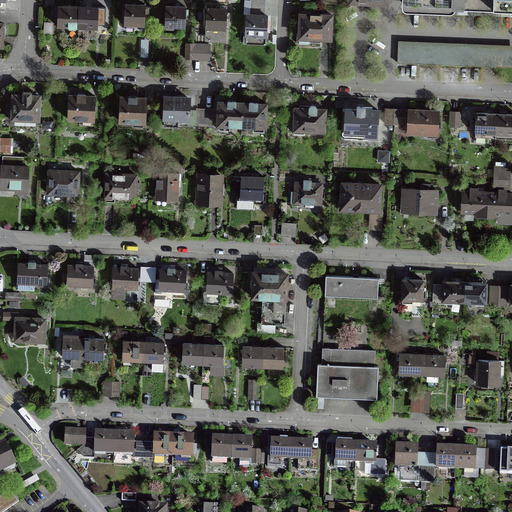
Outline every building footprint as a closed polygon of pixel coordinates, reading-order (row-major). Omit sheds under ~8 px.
[(243,43),(266,43),(266,36),(267,36),(267,31),(270,31),(271,14),(268,13),(266,13),(266,0),(244,0),(244,14),(246,14),(245,34),(243,34),(243,43)] [(511,0),(402,0),(402,6),(403,8),(406,10),(452,11),(454,10),(455,7),(458,8),(458,14),(468,14),(468,8),(493,8),(511,9),(511,11),(511,0)] [(133,24),(145,25),(145,13),(149,13),(149,6),(146,6),(146,2),(125,1),(124,24),(126,24),(126,27),(127,27),(127,31),(133,31),(133,27),(133,24)] [(76,26),(78,26),(78,4),(63,3),(58,3),(57,26),(69,26),(69,30),(76,31),(76,26)] [(174,26),(185,26),(186,17),(189,17),(189,8),(186,8),(186,4),(165,3),(164,26),(166,26),(166,28),(174,29),(174,26)] [(106,5),(78,4),(78,26),(79,26),(79,28),(88,28),(87,38),(96,38),(97,28),(98,28),(98,24),(105,24),(106,5)] [(227,10),(227,6),(206,5),(205,40),(226,41),(227,21),(230,21),(230,11),(227,10)] [(331,39),(333,39),(334,11),(299,10),(298,43),(310,43),(310,41),(331,42),(331,39)] [(44,34),(53,34),(54,22),(44,21),(44,34)] [(149,39),(141,38),(140,68),(148,69),(149,39)] [(511,43),(398,39),(397,62),(494,66),(494,67),(511,67),(511,43)] [(185,59),(194,60),(194,42),(185,42),(185,59)] [(210,43),(194,42),(194,60),(210,60),(210,43)] [(40,120),(41,92),(32,92),(32,89),(22,88),(22,91),(11,91),(10,119),(14,119),(14,123),(36,124),(36,120),(40,120)] [(95,121),(96,93),(86,93),(86,91),(77,91),(77,92),(68,92),(68,119),(82,120),(82,125),(93,125),(93,121),(95,121)] [(144,122),(146,123),(147,94),(120,93),(119,122),(133,122),(133,126),(143,127),(144,122)] [(191,109),(191,94),(178,94),(163,93),(163,119),(164,119),(164,126),(178,126),(178,120),(187,120),(190,120),(191,109)] [(249,99),(249,100),(237,99),(237,98),(232,98),(227,98),(227,99),(217,98),(216,125),(218,125),(218,129),(230,129),(230,128),(235,128),(235,126),(253,126),(253,131),(264,131),(265,127),(267,128),(268,100),(258,100),(258,99),(253,99),(249,99)] [(326,131),(327,106),(317,105),(316,103),(313,102),(310,102),(309,105),(293,104),(292,130),(294,130),(294,133),(305,133),(305,130),(326,131)] [(378,137),(379,107),(372,107),(372,104),(357,104),(357,106),(345,106),(344,129),(342,129),(342,135),(344,136),(344,139),(368,140),(369,137),(378,137)] [(408,106),(408,108),(407,124),(407,133),(427,134),(427,136),(438,137),(438,134),(439,134),(440,108),(408,106)] [(187,120),(187,124),(195,125),(213,126),(213,108),(209,108),(200,107),(196,107),(196,109),(191,109),(190,120),(187,120)] [(384,123),(394,123),(394,107),(385,107),(384,123)] [(408,108),(394,107),(394,123),(395,123),(394,132),(401,133),(401,124),(407,124),(408,108)] [(460,126),(461,110),(450,110),(449,126),(460,126)] [(485,143),(485,137),(511,138),(511,111),(502,111),(489,111),(485,111),(484,112),(477,112),(476,112),(475,132),(475,136),(476,136),(476,143),(485,143)] [(13,137),(0,136),(0,151),(3,152),(3,155),(13,155),(13,137)] [(378,150),(377,161),(390,162),(390,150),(378,150)] [(28,192),(29,164),(24,163),(24,156),(13,155),(3,155),(2,155),(2,162),(1,162),(0,181),(0,187),(15,188),(15,192),(28,192)] [(510,187),(510,184),(510,175),(511,169),(506,169),(507,161),(496,161),(496,165),(494,165),(493,186),(510,187)] [(155,199),(178,199),(179,185),(181,186),(181,176),(184,176),(184,166),(175,165),(175,171),(156,170),(155,199)] [(46,194),(80,195),(81,169),(47,168),(47,177),(48,177),(48,183),(47,183),(46,194)] [(115,202),(115,198),(137,199),(138,188),(140,188),(141,181),(138,181),(138,172),(105,171),(103,197),(105,197),(105,202),(115,202)] [(196,186),(195,204),(208,205),(208,203),(223,204),(225,172),(196,171),(196,180),(198,180),(198,186),(196,186)] [(254,202),(262,202),(262,198),(264,198),(264,192),(263,192),(264,188),(264,183),(264,175),(240,173),(239,198),(237,198),(237,208),(253,208),(254,202)] [(322,204),(323,181),(320,181),(320,178),(309,177),(309,178),(303,177),(303,180),(294,180),(294,190),(291,190),(290,202),(291,202),(291,206),(301,206),(301,203),(322,204)] [(382,210),(383,181),(340,179),(339,209),(370,210),(369,229),(383,230),(384,210),(382,210)] [(401,186),(400,213),(412,214),(412,212),(438,213),(439,188),(431,187),(431,183),(420,183),(420,187),(401,186)] [(511,224),(511,191),(508,191),(508,189),(509,188),(499,187),(498,190),(484,190),(484,187),(479,187),(479,186),(470,186),(470,188),(470,189),(461,188),(460,213),(464,213),(463,220),(476,221),(476,215),(498,216),(497,224),(511,224)] [(281,235),(295,236),(297,223),(282,222),(281,235)] [(455,239),(463,240),(464,223),(456,223),(455,239)] [(264,224),(254,224),(254,234),(263,234),(264,224)] [(94,254),(84,254),(84,262),(94,262),(94,254)] [(48,277),(48,262),(36,262),(36,260),(28,260),(28,262),(18,261),(17,283),(34,284),(34,285),(47,286),(47,283),(50,283),(50,277),(48,277)] [(93,286),(94,264),(84,264),(84,262),(75,262),(75,263),(67,263),(67,272),(62,272),(62,282),(67,283),(66,285),(93,286)] [(138,289),(139,266),(129,266),(129,265),(120,264),(120,265),(113,265),(111,297),(125,298),(126,288),(138,289)] [(233,293),(234,271),(223,271),(223,266),(207,265),(206,293),(207,293),(207,296),(218,296),(218,293),(233,293)] [(156,266),(141,266),(140,281),(156,282),(156,278),(156,266)] [(186,291),(187,268),(176,268),(176,266),(167,266),(167,267),(159,267),(159,278),(156,278),(156,282),(155,292),(166,293),(166,290),(186,291)] [(287,300),(289,271),(251,269),(250,298),(262,298),(261,322),(257,322),(257,332),(275,333),(276,324),(285,324),(286,300),(287,300)] [(378,297),(379,276),(377,276),(378,274),(371,274),(371,276),(326,274),(325,295),(326,295),(326,297),(336,297),(336,295),(378,297)] [(411,316),(422,316),(422,305),(425,305),(425,302),(424,302),(424,291),(426,291),(426,287),(424,287),(425,278),(402,277),(401,299),(403,299),(402,311),(412,311),(411,316)] [(453,303),(453,301),(475,302),(475,304),(484,304),(484,302),(487,302),(488,280),(484,280),(446,278),(442,278),(442,283),(441,300),(442,300),(444,300),(444,303),(453,303)] [(441,300),(442,283),(433,283),(433,301),(442,301),(442,300),(441,300)] [(489,302),(497,302),(497,306),(505,307),(506,285),(502,285),(494,284),(490,284),(489,302)] [(21,292),(5,291),(5,299),(21,300),(21,292)] [(46,341),(47,317),(19,315),(19,311),(3,311),(3,320),(14,320),(13,340),(46,341)] [(203,332),(212,332),(212,323),(204,323),(203,332)] [(105,337),(94,336),(90,336),(90,331),(84,331),(84,336),(74,335),(62,335),(62,357),(71,357),(71,367),(83,367),(83,365),(101,365),(101,358),(104,358),(105,337)] [(164,339),(152,339),(127,338),(123,338),(122,360),(123,360),(123,365),(133,365),(134,360),(152,361),(152,371),(163,371),(163,361),(164,361),(164,339)] [(183,341),(182,362),(186,363),(186,368),(195,368),(195,363),(210,364),(210,374),(225,375),(225,363),(224,363),(224,342),(213,342),(190,341),(183,341)] [(284,345),(276,345),(251,344),(243,344),(242,365),(242,371),(253,372),(253,366),(270,366),(269,373),(281,374),(281,367),(283,367),(284,345)] [(316,395),(377,397),(379,365),(375,365),(375,349),(322,347),(322,362),(318,362),(316,395)] [(494,384),(501,384),(501,374),(504,374),(504,360),(502,360),(502,359),(499,359),(499,350),(487,350),(487,358),(476,358),(476,383),(482,383),(481,385),(494,386),(494,384)] [(398,373),(421,374),(422,352),(399,351),(399,353),(397,353),(397,361),(399,361),(398,373)] [(445,353),(422,352),(421,374),(427,374),(427,381),(439,382),(439,375),(445,375),(445,353)] [(24,387),(29,383),(22,375),(18,380),(24,387)] [(248,399),(257,399),(257,379),(248,379),(248,399)] [(103,395),(112,396),(112,380),(103,380),(103,395)] [(121,381),(112,380),(112,396),(121,396),(121,381)] [(193,398),(201,399),(202,385),(202,384),(194,384),(193,398)] [(210,386),(202,385),(201,399),(209,399),(210,386)] [(67,401),(76,401),(76,388),(68,388),(67,401)] [(424,411),(430,411),(431,390),(411,389),(410,410),(415,411),(424,411)] [(456,408),(463,408),(464,393),(456,393),(456,408)] [(90,438),(86,437),(86,428),(79,428),(65,427),(65,444),(83,445),(77,450),(77,451),(75,454),(82,461),(84,457),(94,458),(95,454),(104,455),(104,459),(113,460),(113,454),(133,454),(134,441),(135,431),(125,431),(116,430),(116,425),(110,425),(110,430),(95,430),(95,438),(90,438)] [(154,432),(153,442),(153,456),(154,456),(154,461),(164,462),(164,456),(175,457),(175,463),(189,463),(189,459),(191,459),(191,457),(193,458),(193,454),(197,454),(197,444),(194,444),(194,434),(181,433),(180,433),(180,430),(174,429),(174,433),(167,433),(154,432)] [(252,436),(239,436),(225,435),(212,435),(211,458),(212,458),(212,465),(227,465),(227,459),(239,459),(239,467),(249,467),(250,464),(264,464),(265,450),(261,450),(261,449),(252,449),(252,436)] [(318,471),(319,450),(312,450),(312,439),(299,439),(288,438),(288,437),(286,437),(280,436),(280,438),(271,437),(270,456),(268,456),(267,467),(268,467),(268,472),(282,472),(282,473),(288,473),(288,466),(283,466),(283,460),(292,460),(291,469),(298,469),(298,470),(318,471)] [(363,442),(352,441),(352,439),(350,439),(342,439),(342,437),(337,437),(337,440),(336,440),(335,461),(336,462),(336,468),(348,468),(348,462),(365,463),(364,475),(371,475),(371,465),(374,465),(374,463),(377,463),(377,459),(377,442),(363,442)] [(0,473),(17,466),(5,441),(0,443),(0,473)] [(133,454),(133,458),(153,459),(154,456),(153,456),(153,442),(148,442),(139,441),(134,441),(133,454)] [(419,444),(396,443),(394,481),(419,482),(419,467),(418,467),(418,453),(419,444)] [(477,446),(467,446),(451,445),(437,445),(436,453),(436,469),(438,469),(438,470),(446,470),(446,478),(455,478),(455,470),(464,470),(464,478),(479,478),(479,469),(494,470),(495,449),(477,448),(477,446)] [(511,449),(501,449),(500,473),(502,473),(502,478),(511,477),(511,449)] [(418,453),(418,467),(419,467),(419,482),(421,482),(421,490),(430,490),(430,483),(434,483),(434,468),(436,469),(436,453),(418,453)] [(386,475),(386,459),(377,459),(377,463),(374,463),(374,465),(371,465),(371,475),(386,475)] [(24,489),(40,480),(37,475),(21,483),(24,489)] [(0,494),(0,511),(3,511),(20,501),(11,488),(0,494)] [(171,511),(171,508),(168,508),(168,504),(146,504),(146,507),(145,507),(146,503),(138,503),(138,511),(171,511)]
